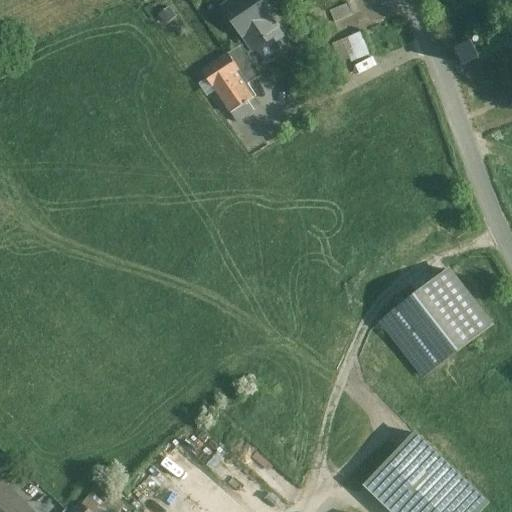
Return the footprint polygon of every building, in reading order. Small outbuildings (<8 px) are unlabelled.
[(260,0),(235,0),(223,8),(241,35),(241,34),(252,50),(265,42),(268,46),(280,37),(267,17),(270,15),(260,0)] [(347,3),(328,11),(333,23),(352,15),(347,3)] [(361,32),(340,41),(349,63),(370,54),(361,32)] [(465,41),(454,47),(462,63),(473,58),(465,41)] [(260,75),(240,45),(225,55),(245,85),(260,75)] [(245,85),(225,55),(201,71),(229,113),(246,102),(253,97),(245,85)] [(246,102),(229,113),(236,122),(252,111),(246,102)] [(447,271),(380,322),(422,376),(489,325),(447,271)] [(415,434),(365,487),(391,511),(477,511),(487,502),(415,434)] [(31,511),(0,481),(0,511),(31,511)] [(98,511),(105,505),(92,493),(82,505),(89,511),(98,511)] [(55,501),(44,511),(60,511),(63,509),(55,501)]
